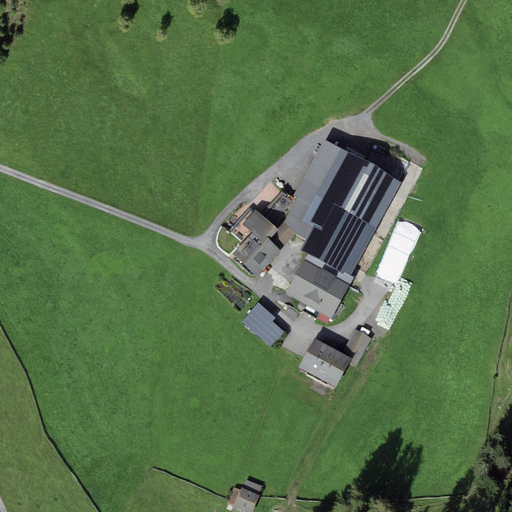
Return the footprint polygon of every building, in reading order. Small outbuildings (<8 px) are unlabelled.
[(350,276),(401,182),(326,141),(283,223),(295,234),(306,240),(301,250),(308,254),(350,276)] [(257,277),(280,250),(295,234),(283,223),(278,229),(274,226),(255,210),(254,211),(250,208),(230,230),(243,242),(232,254),(257,277)] [(354,278),(350,276),(308,254),(286,293),(332,319),(354,278)] [(258,303),(242,321),(271,347),(284,332),(272,322),(275,318),(258,303)] [(371,338),(355,329),(342,354),(352,359),(349,364),(356,368),(371,338)] [(342,354),(314,340),(300,368),(337,387),(349,364),(352,359),(342,354)] [(255,511),(264,490),(249,483),(237,511),(239,511),(255,511)]
